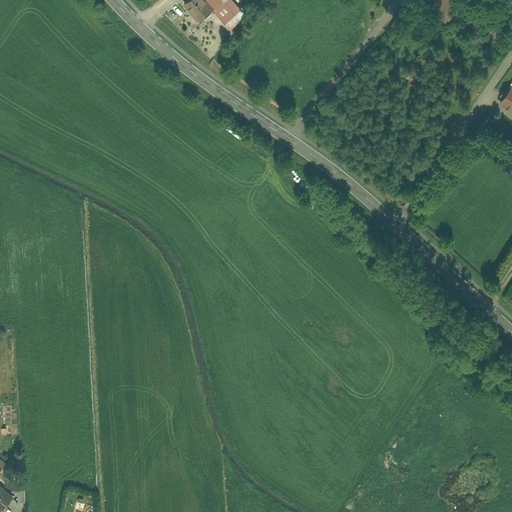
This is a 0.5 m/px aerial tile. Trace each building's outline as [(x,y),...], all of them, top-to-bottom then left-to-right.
[(212,8),(205,0),(186,0),(182,3),(197,20),(212,8)] [(205,0),(212,8),(224,23),(240,10),(231,0),(205,0)] [(456,0),(434,0),(428,10),(443,20),(456,0)] [(511,87),(500,102),(511,110),(511,87)] [(11,496),(0,486),(0,507),(1,508),(11,496)] [(70,493),(69,500),(87,504),(89,497),(70,493)]
